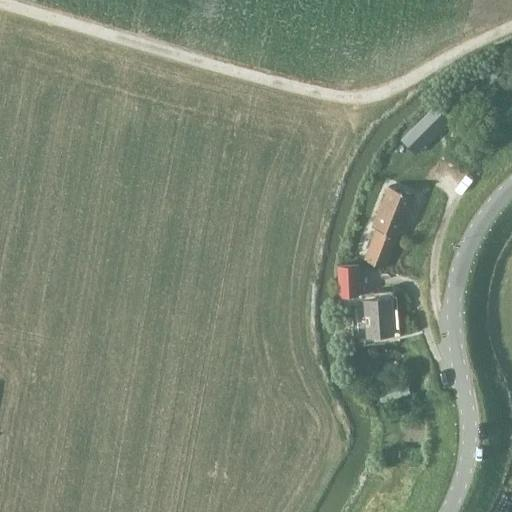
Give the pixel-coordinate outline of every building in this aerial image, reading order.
[(502,63),(490,67),(494,80),(506,76),(502,63)] [(433,106),(416,123),(431,137),(448,120),(433,106)] [(387,186),(371,226),(396,235),(412,196),(400,191),(403,185),(423,194),(435,166),(406,153),(394,180),(398,182),(395,189),(387,186)] [(359,301),(359,295),(357,265),(337,266),(338,295),(337,295),(338,313),(351,312),(353,336),(391,332),(388,297),(363,299),(363,300),(359,301)] [(377,403),(405,394),(401,381),(373,389),(377,403)]
